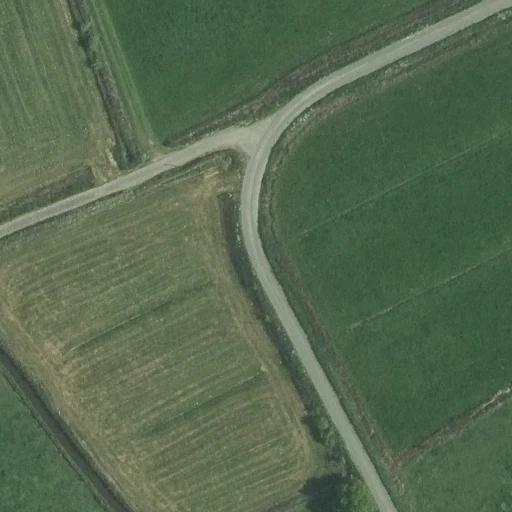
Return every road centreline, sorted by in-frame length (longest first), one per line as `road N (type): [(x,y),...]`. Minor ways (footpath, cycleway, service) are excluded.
road 1 (unclassified): [(383,511),(259,277),(241,194),(259,133),(311,88),(499,0)]
road 2 (track): [(259,133),(207,145),(0,230)]
